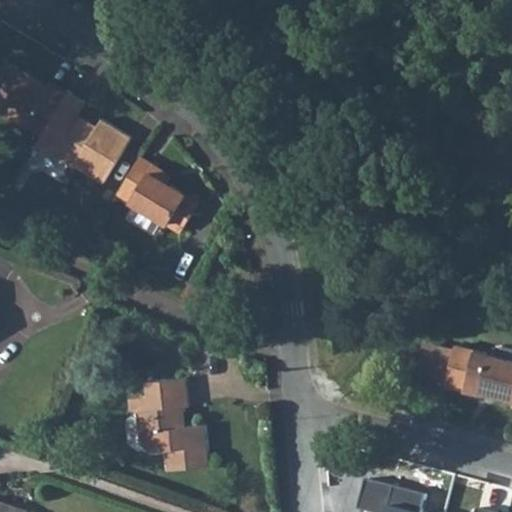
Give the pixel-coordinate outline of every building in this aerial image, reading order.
[(49,85),(6,58),(0,68),(0,107),(43,134),(70,90),(53,79),(49,85)] [(87,100),(70,90),(43,134),(37,143),(75,166),(77,164),(105,181),(133,135),(103,117),(98,124),(94,131),(90,128),(89,122),(78,115),(80,113),(87,100)] [(98,124),(80,113),(78,115),(89,122),(90,128),(94,131),(98,124)] [(494,154),(498,139),(473,134),(470,149),(494,154)] [(171,175),(140,156),(119,190),(183,229),(200,202),(167,181),(171,175)] [(207,288),(191,281),(184,292),(203,300),(207,288)] [(448,377),(456,347),(424,339),(421,370),(448,377)] [(448,377),(447,381),(466,386),(466,388),(511,400),(511,357),(490,352),(456,344),(456,347),(448,377)] [(495,346),(490,352),(511,357),(511,347),(503,345),(495,346)] [(170,468),(212,463),(207,423),(188,424),(186,405),(191,404),(188,376),(149,380),(151,394),(132,396),(133,410),(140,409),(143,442),(152,449),(168,448),(170,468)] [(75,434),(63,430),(58,444),(70,449),(75,434)] [(422,511),(427,494),(365,479),(359,509),(368,511),(422,511)] [(28,511),(29,511),(0,501),(0,511),(28,511)]
